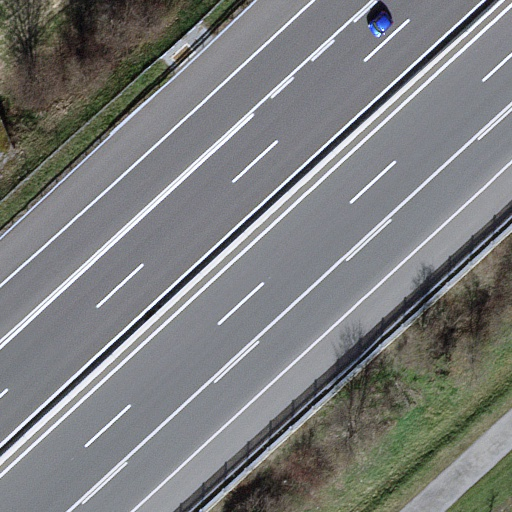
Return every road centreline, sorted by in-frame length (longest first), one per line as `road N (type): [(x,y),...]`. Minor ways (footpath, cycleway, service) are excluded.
road 1 (motorway): [(18,511),(511,57)]
road 2 (motorway): [(429,0),(0,396)]
road 3 (motorway): [(398,0),(0,326)]
